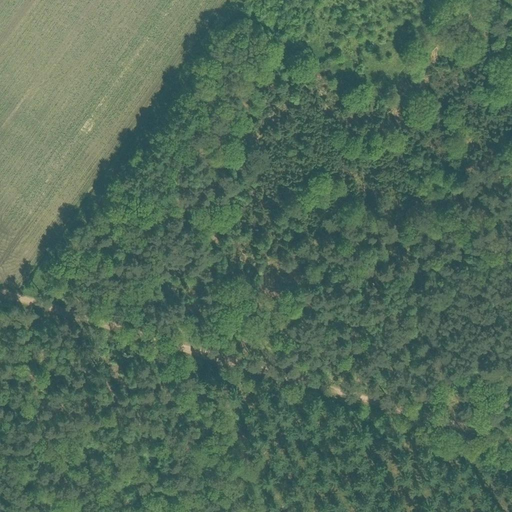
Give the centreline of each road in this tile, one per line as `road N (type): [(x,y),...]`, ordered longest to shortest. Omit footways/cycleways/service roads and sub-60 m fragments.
road 1 (track): [(511,441),(212,356)]
road 2 (track): [(212,356),(0,292)]
